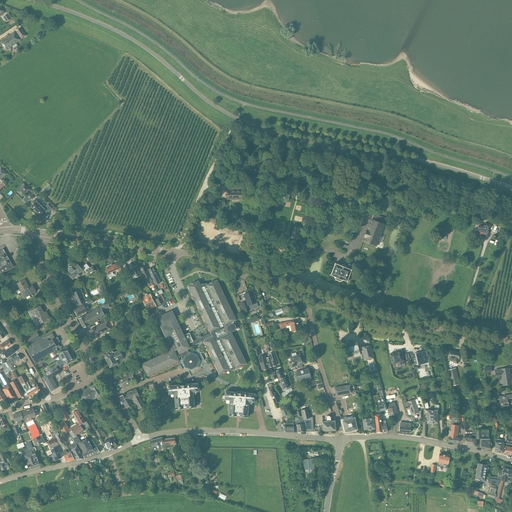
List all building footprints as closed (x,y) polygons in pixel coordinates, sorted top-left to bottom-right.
[(7,22),(11,19),(7,14),(3,17),(7,22)] [(13,49),(17,46),(15,43),(21,39),(26,35),(21,28),(1,42),(7,50),(11,46),(13,49)] [(22,187),(18,191),(22,196),(29,189),(23,184),(21,186),(22,187)] [(227,191),(227,199),(242,199),(242,187),(235,187),(235,191),(227,191)] [(36,198),(32,202),(34,204),(32,207),(40,215),(43,212),(46,215),(52,208),(48,204),(44,208),(37,202),(38,201),(36,198)] [(376,246),(378,242),(382,243),(384,237),(380,236),(384,225),(383,224),(385,219),(375,215),(373,220),(371,220),(363,241),(376,246)] [(502,227),(499,234),(502,235),(503,232),(507,222),(500,220),(498,225),(502,227)] [(58,222),(58,226),(59,226),(59,230),(63,230),(64,227),(66,227),(66,222),(58,222)] [(489,228),(489,225),(487,225),(488,223),(485,223),(484,227),(479,226),(477,232),(476,234),(482,236),(483,234),(486,235),(488,231),(489,231),(489,228)] [(0,275),(13,268),(3,249),(0,251),(0,275)] [(73,279),(83,270),(86,274),(87,273),(88,275),(96,270),(93,265),(89,267),(86,264),(82,268),(77,262),(74,265),(72,266),(70,266),(68,268),(68,269),(68,270),(72,273),(69,275),(73,279)] [(123,272),(120,267),(119,263),(114,266),(112,263),(106,266),(107,269),(106,269),(108,274),(106,274),(107,277),(119,272),(119,273),(123,272)] [(331,275),(335,277),(335,278),(336,280),(340,281),(342,281),(343,280),(347,281),(347,282),(348,282),(348,281),(352,270),(352,269),(351,269),(345,267),(346,266),(343,265),(342,266),(336,263),(335,263),(335,264),(331,275),(330,275),(331,275)] [(130,269),(132,274),(134,278),(141,275),(137,265),(130,269)] [(141,268),(145,278),(149,287),(154,285),(152,280),(151,281),(149,276),(145,266),(141,268)] [(153,267),(148,270),(156,285),(155,286),(156,288),(160,286),(159,284),(160,283),(153,267)] [(17,283),(25,298),(36,292),(32,285),(29,287),(25,279),(17,283)] [(188,344),(189,347),(204,340),(205,341),(204,341),(206,345),(207,345),(210,350),(209,351),(212,358),(213,357),(216,363),(215,364),(218,371),(219,370),(221,373),(223,373),(227,371),(230,369),(230,368),(231,369),(232,368),(232,369),(233,368),(234,368),(235,368),(236,368),(239,367),(239,368),(244,366),(243,365),(246,364),(244,360),(243,360),(240,355),(242,354),(236,343),(235,344),(233,338),(234,338),(232,334),(230,335),(229,333),(230,331),(231,332),(235,330),(236,327),(235,325),(232,324),(231,322),(236,320),(234,316),(233,316),(230,311),(231,310),(228,303),(226,303),(224,298),(225,297),(221,290),(220,290),(218,285),(219,284),(217,280),(214,282),(214,281),(209,283),(210,284),(207,285),(207,284),(206,284),(205,284),(204,285),(204,284),(203,285),(203,284),(202,285),(201,284),(200,285),(198,281),(196,283),(195,282),(191,284),(191,285),(190,285),(191,289),(190,290),(193,296),(194,296),(197,301),(196,302),(199,309),(201,309),(203,314),(202,315),(206,322),(207,322),(210,327),(208,328),(210,332),(211,331),(211,332),(193,341),(188,344)] [(80,305),(83,304),(86,302),(81,289),(80,289),(80,290),(73,293),(72,293),(78,306),(80,305)] [(241,303),(244,312),(250,310),(249,307),(253,306),(252,304),(257,303),(253,291),(244,294),(246,300),(245,300),(245,301),(245,302),(241,303)] [(147,309),(155,305),(150,294),(141,298),(147,309)] [(105,317),(102,311),(110,307),(107,302),(104,304),(103,304),(99,306),(100,308),(84,316),(79,318),(84,328),(105,317)] [(87,312),(84,305),(83,304),(80,305),(74,308),(78,317),(87,312)] [(40,306),(31,311),(39,325),(50,319),(47,314),(45,315),(40,306)] [(289,311),(287,306),(281,309),(275,311),(277,315),(283,313),(289,311)] [(189,333),(184,335),(172,311),(157,318),(172,350),(174,349),(178,358),(180,357),(181,360),(183,360),(183,362),(185,368),(191,370),(197,367),(199,361),(197,355),(190,353),(190,354),(188,349),(190,348),(189,347),(188,344),(193,341),(192,338),(189,333)] [(112,328),(108,321),(96,327),(89,331),(90,333),(91,335),(90,336),(91,338),(93,338),(99,335),(112,328)] [(298,321),(293,322),(293,321),(279,323),(280,330),(287,328),(286,326),(290,325),(292,332),(299,330),(298,326),(299,326),(298,321)] [(253,323),(257,335),(263,334),(259,322),(253,323)] [(55,339),(52,333),(43,338),(27,347),(36,363),(41,361),(40,359),(53,351),(54,354),(59,352),(56,348),(59,347),(57,343),(60,341),(57,337),(55,339)] [(0,347),(0,348),(0,353),(3,351),(2,350),(11,345),(8,340),(0,345),(0,347)] [(349,355),(354,353),(355,357),(360,355),(359,352),(357,342),(346,345),(347,351),(343,352),(344,356),(349,355)] [(374,358),(371,345),(362,348),(363,351),(361,351),(364,361),(374,358)] [(12,347),(4,352),(3,351),(0,353),(0,358),(2,361),(6,358),(15,352),(12,347)] [(60,356),(62,359),(57,362),(60,367),(65,364),(74,359),(72,355),(71,355),(68,349),(59,353),(59,352),(54,354),(55,355),(54,355),(56,358),(60,356)] [(179,361),(178,358),(174,349),(172,350),(142,364),(148,376),(151,374),(150,373),(153,371),(154,373),(157,371),(156,370),(159,368),(160,370),(163,368),(163,367),(166,365),(166,367),(170,365),(169,364),(172,362),(173,364),(176,362),(175,361),(178,359),(179,361)] [(108,354),(105,356),(106,357),(105,358),(110,367),(117,363),(117,362),(123,358),(123,357),(124,356),(120,350),(119,351),(119,350),(114,353),(114,352),(112,352),(110,353),(110,354),(109,355),(108,354)] [(402,355),(401,351),(390,354),(392,364),(399,362),(400,365),(405,363),(404,361),(410,359),(408,353),(402,355)] [(427,356),(426,351),(421,352),(421,353),(419,353),(419,352),(414,353),(416,358),(412,359),(414,365),(417,364),(417,365),(421,364),(421,366),(429,364),(428,358),(426,359),(425,357),(427,356)] [(450,351),(448,357),(448,361),(454,362),(454,363),(458,364),(459,359),(460,353),(450,351)] [(270,357),(267,358),(270,368),(277,365),(275,356),(273,352),(269,354),(270,357)] [(292,362),(290,363),(291,367),(297,365),(298,368),(302,367),(301,364),(305,363),(304,359),(302,360),(300,355),(297,356),(296,353),(291,354),(292,357),(291,357),(292,362)] [(17,355),(6,362),(2,365),(5,369),(3,371),(5,375),(12,370),(10,367),(20,360),(17,355)] [(265,355),(259,357),(260,363),(260,362),(262,370),(268,368),(265,355)] [(450,373),(457,372),(455,365),(448,366),(450,373)] [(53,376),(60,372),(57,366),(50,370),(53,376)] [(502,375),(503,386),(511,384),(509,368),(501,369),(495,370),(496,376),(502,375)] [(274,369),(269,370),(273,380),(277,379),(274,369)] [(299,381),(309,378),(306,369),(297,372),(299,381)] [(279,379),(280,379),(284,388),(290,386),(286,377),(283,378),(280,370),(276,371),(279,379)] [(16,396),(10,385),(4,375),(5,375),(3,371),(0,372),(0,379),(5,388),(2,389),(8,400),(16,396)] [(130,383),(129,380),(134,378),(131,373),(126,376),(127,377),(114,383),(117,390),(123,387),(130,383)] [(18,377),(22,385),(27,382),(23,374),(18,377)] [(53,377),(53,376),(52,374),(43,378),(45,382),(46,381),(52,391),(58,388),(52,378),(53,377)] [(18,398),(23,395),(15,380),(10,383),(18,398)] [(96,383),(80,393),(87,404),(103,394),(96,383)] [(186,384),(186,383),(180,383),(180,385),(168,386),(169,394),(171,394),(171,396),(175,396),(176,407),(179,407),(179,409),(192,407),(192,406),(194,405),(193,394),(197,394),(197,391),(198,391),(198,383),(186,384)] [(36,385),(25,392),(28,396),(33,394),(33,395),(40,391),(36,385)] [(346,386),(334,388),(336,396),(348,394),(346,386)] [(277,394),(276,395),(275,392),(274,393),(271,387),(269,388),(275,403),(280,401),(277,394)] [(127,392),(120,396),(127,408),(134,404),(134,403),(135,403),(139,410),(145,406),(141,398),(136,389),(127,392)] [(254,402),(255,394),(226,391),(225,399),(227,400),(227,402),(230,402),(230,404),(228,403),(228,410),(229,410),(229,413),(232,414),(232,416),(245,417),(245,415),(248,415),(249,404),(252,404),(252,402),(254,402)] [(380,397),(376,398),(377,401),(380,400),(383,411),(387,410),(384,399),(383,394),(379,394),(380,397)] [(509,403),(508,402),(511,401),(511,394),(499,396),(500,403),(503,403),(504,406),(508,406),(508,403),(509,403)] [(415,400),(407,402),(406,399),(403,400),(406,410),(410,409),(412,414),(419,412),(415,400)] [(390,417),(397,415),(394,402),(387,404),(390,417)] [(279,407),(283,417),(288,414),(284,405),(279,407)] [(438,411),(438,410),(439,410),(439,405),(434,405),(434,410),(427,410),(427,411),(427,423),(428,423),(435,423),(438,423),(438,422),(438,411)] [(35,413),(33,408),(23,412),(26,420),(34,438),(33,438),(35,443),(38,442),(39,444),(43,442),(43,444),(46,442),(54,439),(54,438),(49,430),(45,433),(42,428),(40,429),(37,424),(36,422),(41,421),(38,412),(35,413)] [(64,408),(59,411),(65,421),(70,418),(68,415),(64,408)] [(301,410),(303,420),(310,418),(308,408),(301,410)] [(86,421),(79,409),(68,415),(70,418),(73,416),(74,417),(74,418),(76,422),(77,422),(78,423),(76,424),(75,423),(70,427),(69,428),(70,431),(86,421)] [(304,424),(303,424),(302,416),(300,410),(299,411),(299,409),(296,409),(298,420),(296,420),(296,425),(298,432),(305,432),(304,424)] [(15,422),(17,421),(18,425),(22,424),(20,420),(23,419),(21,412),(13,415),(15,422)] [(380,414),(374,414),(377,432),(383,432),(382,432),(381,421),(380,414)] [(320,431),(323,431),(331,430),(335,430),(335,421),(331,421),(331,417),(329,416),(327,416),(325,417),(326,421),(322,422),(323,426),(320,426),(319,427),(319,430),(320,431)] [(449,431),(448,442),(458,443),(459,438),(457,438),(459,421),(458,417),(450,416),(449,424),(452,425),(451,431),(449,431)] [(355,418),(343,420),(345,431),(345,432),(358,429),(357,428),(357,429),(355,418)] [(373,418),(363,419),(364,430),(375,429),(373,418)] [(69,428),(64,421),(57,425),(63,435),(65,434),(73,449),(72,450),(77,460),(84,458),(77,446),(69,432),(70,431),(69,428)] [(86,427),(89,426),(86,421),(70,431),(69,432),(77,446),(79,445),(83,453),(88,452),(93,449),(88,438),(81,442),(77,435),(87,429),(86,427)] [(295,432),(294,427),(294,423),(283,423),(283,427),(284,431),(295,432)] [(411,424),(400,423),(399,431),(410,433),(411,424)] [(102,432),(101,429),(96,432),(100,439),(106,435),(103,432),(102,432)] [(476,430),(476,439),(480,439),(480,447),(491,450),(491,439),(488,439),(488,430),(481,430),(476,430)] [(54,438),(57,442),(58,441),(62,448),(67,446),(60,434),(56,437),(54,438)] [(165,448),(163,439),(162,437),(150,441),(152,447),(153,451),(157,449),(164,447),(165,448)] [(464,437),(463,444),(476,446),(476,439),(464,437)] [(117,446),(115,442),(114,438),(110,439),(103,443),(106,451),(117,446)] [(163,439),(165,448),(171,448),(177,446),(176,443),(175,443),(175,438),(163,439)] [(495,452),(503,453),(504,440),(496,439),(495,452)] [(32,448),(31,447),(29,442),(25,444),(26,447),(28,450),(29,453),(33,463),(32,463),(34,468),(40,466),(39,464),(34,452),(36,451),(36,450),(35,448),(34,447),(32,448)] [(28,450),(26,447),(26,448),(18,451),(20,456),(23,455),(29,469),(34,468),(32,463),(33,463),(29,453),(28,450)] [(53,454),(48,456),(51,461),(55,459),(56,460),(62,458),(57,448),(51,450),(53,454)] [(93,449),(88,452),(83,453),(83,454),(85,459),(96,454),(93,449)] [(66,461),(75,459),(71,451),(67,452),(66,450),(62,452),(63,456),(64,456),(66,461)] [(9,467),(7,462),(3,453),(0,454),(0,456),(2,461),(0,462),(0,466),(2,471),(7,468),(9,467)] [(447,468),(448,464),(450,456),(439,454),(438,462),(444,463),(444,468),(447,468)] [(313,459),(304,460),(305,470),(314,468),(313,459)] [(478,463),(475,479),(476,479),(479,479),(479,481),(480,481),(483,482),(486,465),(478,463)] [(511,469),(503,468),(500,480),(507,481),(508,477),(511,478),(511,472),(511,469)] [(124,493),(123,486),(122,483),(114,485),(116,495),(124,493)] [(487,496),(488,496),(492,498),(495,499),(496,494),(495,493),(496,489),(495,489),(496,486),(491,485),(490,487),(487,496)]
